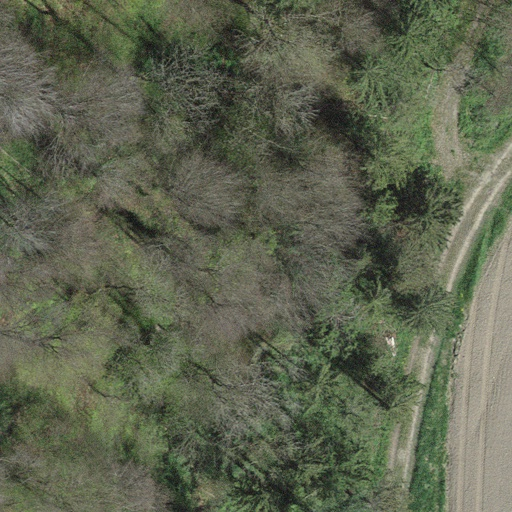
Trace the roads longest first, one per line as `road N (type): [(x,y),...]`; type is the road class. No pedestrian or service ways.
road 1 (track): [(511,170),(470,218),(381,511)]
road 2 (track): [(474,0),(439,121),(470,218)]
